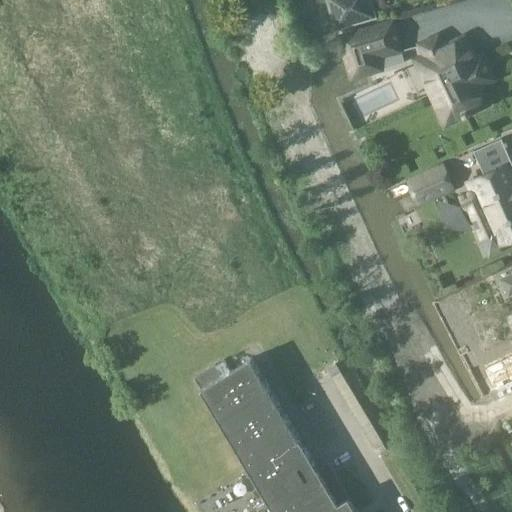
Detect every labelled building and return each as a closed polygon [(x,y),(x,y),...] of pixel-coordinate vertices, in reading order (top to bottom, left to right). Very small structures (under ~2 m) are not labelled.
[(328,0),(336,27),(374,16),(369,0),(328,0)] [(349,78),(369,72),(382,69),(379,57),(401,51),(393,20),(338,36),(349,78)] [(479,92),(476,86),(487,81),(476,58),(470,61),(460,39),(443,47),(438,36),(421,44),(442,89),(432,94),(446,123),(464,114),(464,115),(469,113),(468,112),(472,110),(474,109),(475,108),(477,107),(478,105),(479,103),(480,101),(480,99),(480,97),(480,95),(480,93),(479,92)] [(511,239),(511,181),(505,166),(508,165),(508,164),(467,181),(477,202),(465,208),(479,239),(496,232),(502,244),(511,239)] [(432,172),(439,187),(450,182),(443,167),(432,172)] [(511,272),(501,278),(509,295),(511,293),(511,272)] [(511,354),(494,363),(503,380),(511,375),(511,354)] [(357,511),(328,463),(318,469),(251,358),(222,375),(216,364),(194,377),(268,499),(246,511),(357,511)]
